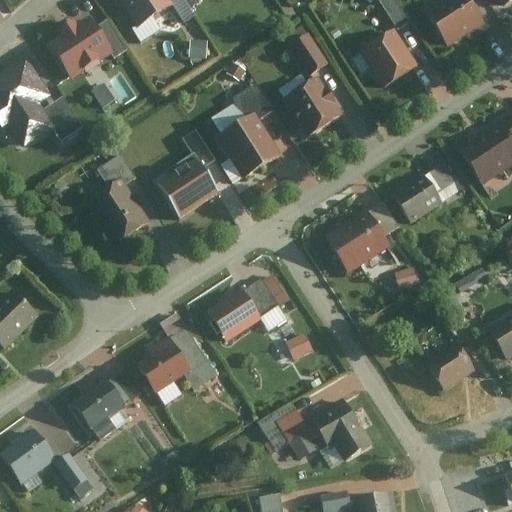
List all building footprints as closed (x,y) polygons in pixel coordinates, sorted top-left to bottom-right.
[(165,0),(121,0),(139,26),(169,6),(165,0)] [(396,24),(406,17),(395,0),(382,0),(381,1),(396,24)] [(481,29),(461,0),(447,0),(425,15),(449,51),(481,29)] [(511,3),(511,0),(499,0),(504,8),(511,3)] [(96,11),(50,42),(76,81),(122,51),(96,11)] [(310,78),(330,64),(307,29),(287,42),(310,78)] [(392,35),(362,54),(386,93),(416,74),(392,35)] [(253,52),(253,73),(275,73),(275,52),(253,52)] [(40,77),(25,57),(0,75),(0,114),(2,117),(11,110),(29,135),(55,116),(31,84),(40,77)] [(311,138),(340,118),(315,80),(285,99),(311,138)] [(253,117),(217,139),(243,182),(279,160),(253,117)] [(511,167),(511,145),(500,130),(462,160),(484,189),(511,167)] [(182,141),(192,157),(201,171),(214,163),(195,132),(182,141)] [(179,221),(218,195),(201,171),(192,157),(167,174),(170,180),(157,189),(179,221)] [(443,207),(426,181),(396,201),(413,227),(443,207)] [(123,184),(88,205),(114,247),(149,226),(123,184)] [(387,252),(366,218),(328,242),(349,276),(387,252)] [(416,270),(397,273),(400,288),(419,285),(416,270)] [(0,343),(8,352),(39,320),(11,292),(0,303),(0,343)] [(242,292),(207,317),(227,345),(262,320),(242,292)] [(511,361),(511,314),(488,329),(510,363),(511,361)] [(307,333),(287,343),(295,360),(316,351),(307,333)] [(159,395),(189,370),(167,342),(136,367),(159,395)] [(475,373),(458,347),(428,367),(445,393),(475,373)] [(120,413),(100,386),(70,408),(89,435),(120,413)] [(345,464),(369,449),(342,404),(311,424),(313,428),(320,439),(328,452),(335,448),(345,464)] [(320,439),(313,428),(307,432),(297,415),(278,426),(272,416),(261,423),(261,431),(275,455),(290,446),(297,459),(308,452),(306,448),(320,439)] [(31,441),(0,461),(0,463),(19,491),(50,470),(31,441)] [(71,455),(56,465),(80,499),(95,488),(71,455)] [(352,511),(350,493),(310,498),(311,511),(352,511)] [(260,498),(262,511),(285,511),(282,494),(260,498)] [(402,511),(397,494),(360,504),(362,511),(402,511)] [(151,511),(139,502),(130,511),(151,511)]
